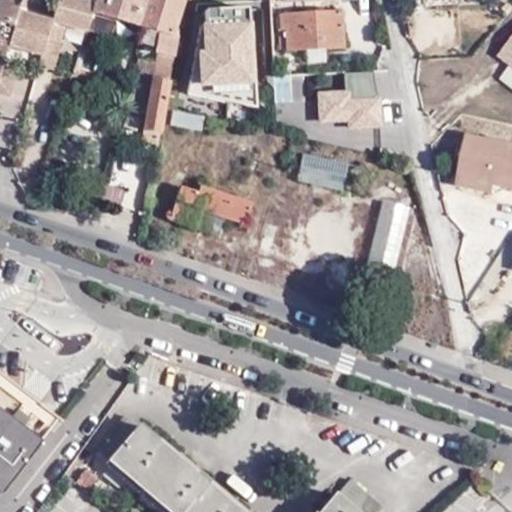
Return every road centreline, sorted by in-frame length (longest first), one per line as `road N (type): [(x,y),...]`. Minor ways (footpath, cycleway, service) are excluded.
road 1 (primary): [(0,240),(511,421)]
road 2 (primary): [(472,379),(0,211)]
road 3 (residential): [(382,0),(472,379)]
